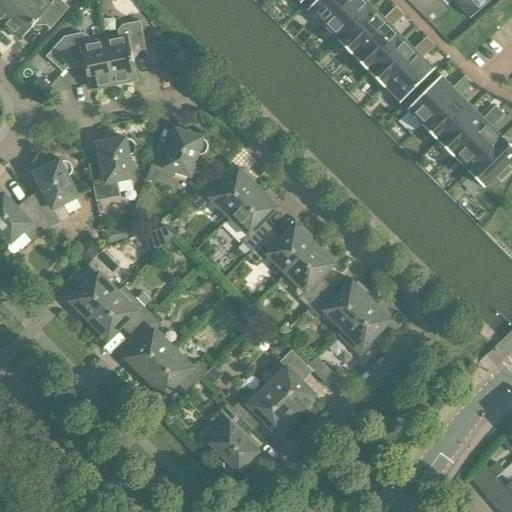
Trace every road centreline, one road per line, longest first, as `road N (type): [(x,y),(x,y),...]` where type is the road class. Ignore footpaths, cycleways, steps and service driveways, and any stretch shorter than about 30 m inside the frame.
road 1 (residential): [(241,511),(399,351),(416,323),(409,298),(197,101),(38,126)]
road 2 (residential): [(148,511),(70,446),(0,368)]
road 3 (tertiary): [(402,511),(459,429),(511,373)]
